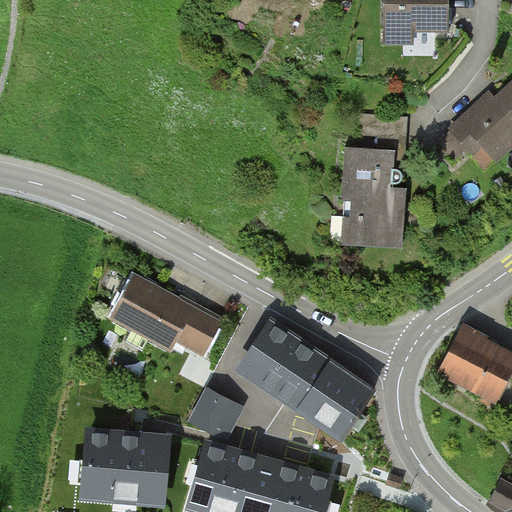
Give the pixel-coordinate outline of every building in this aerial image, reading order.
[(384,0),(385,43),(414,43),(414,30),(450,30),(450,0),(384,0)] [(511,86),(480,116),(474,109),(452,130),(453,132),(441,143),(455,158),(467,147),(473,153),(482,144),(497,160),(511,145),(511,86)] [(361,115),(360,134),(395,136),(397,117),(361,115)] [(396,150),(347,146),(343,200),(361,202),(360,217),(335,215),(333,240),(402,245),(406,190),(386,188),(387,183),(394,183),(397,183),(400,182),(403,180),(404,176),(403,173),(401,170),(398,168),(395,168),(396,156),(398,155),(399,154),(398,151),(396,150)] [(191,310),(135,279),(115,314),(173,346),(178,336),(205,351),(221,321),(193,305),(191,310)] [(375,390),(274,321),(242,367),(344,437),(352,424),(360,430),(367,420),(359,415),(375,390)] [(481,335),(464,326),(441,369),(481,390),(478,397),(496,407),(500,399),(497,398),(511,369),(511,356),(485,342),(489,336),(483,333),(481,335)] [(208,389),(192,420),(220,434),(236,404),(208,389)] [(144,436),(89,432),(84,493),(163,499),(168,438),(144,436)] [(278,463),(209,443),(192,503),(223,511),(321,511),(331,478),(278,463)] [(27,493),(30,460),(11,458),(7,491),(27,493)] [(511,511),(511,477),(504,474),(491,501),(489,505),(505,511),(511,511)] [(404,481),(389,475),(387,481),(402,487),(404,481)]
